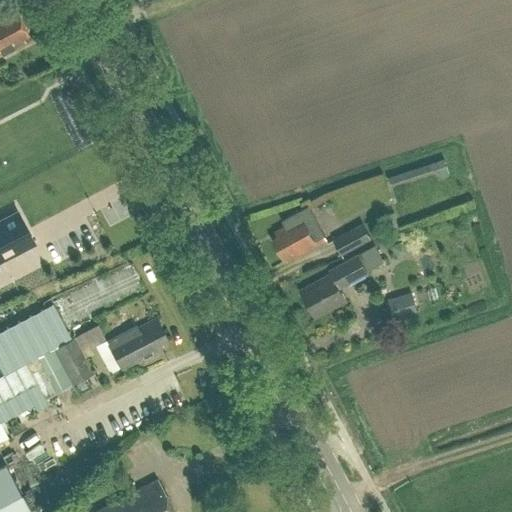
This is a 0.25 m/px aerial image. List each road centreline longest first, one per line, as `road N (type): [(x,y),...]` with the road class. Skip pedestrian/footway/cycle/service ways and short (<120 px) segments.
road 1 (tertiary): [(352,511),(78,0)]
road 2 (track): [(344,497),(511,435)]
